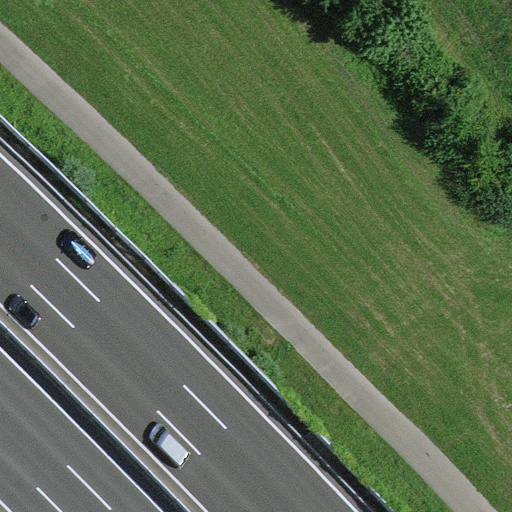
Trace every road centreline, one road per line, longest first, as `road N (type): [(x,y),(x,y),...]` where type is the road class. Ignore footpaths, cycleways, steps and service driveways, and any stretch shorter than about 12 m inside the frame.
road 1 (track): [(463,511),(0,40)]
road 2 (motorway): [(282,511),(0,226)]
